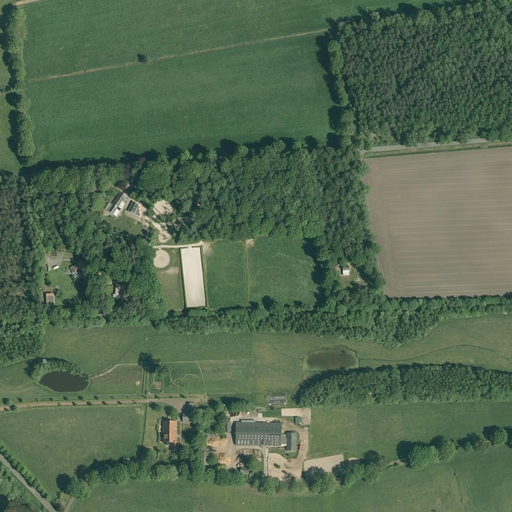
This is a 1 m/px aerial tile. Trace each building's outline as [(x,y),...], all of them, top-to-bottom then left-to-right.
[(124,206),(122,205),(123,203),(122,203),(127,196),(121,192),(113,205),(109,212),(116,217),(124,206)] [(133,202),(128,212),(141,218),(140,205),(133,202)] [(86,268),(88,262),(81,259),(80,261),(79,264),(70,268),(73,274),(76,273),(81,275),(85,282),(91,279),(86,268)] [(120,299),(120,296),(129,297),(130,291),(126,291),(127,286),(116,285),(115,295),(113,295),(113,298),(120,299)] [(183,413),(182,423),(195,423),(195,414),(192,414),(192,403),(187,403),(187,414),(183,413)] [(163,434),(177,434),(177,422),(163,422),(163,434)] [(287,439),(286,439),(281,439),(281,424),(236,423),(236,446),(281,446),(281,444),(287,444),(287,451),(295,452),(295,434),(287,434),(287,439)] [(177,434),(163,434),(163,443),(171,443),(171,451),(178,451),(178,443),(176,443),(177,434)] [(201,446),(201,453),(201,466),(212,466),(212,455),(211,455),(211,453),(207,453),(207,446),(201,446)]
